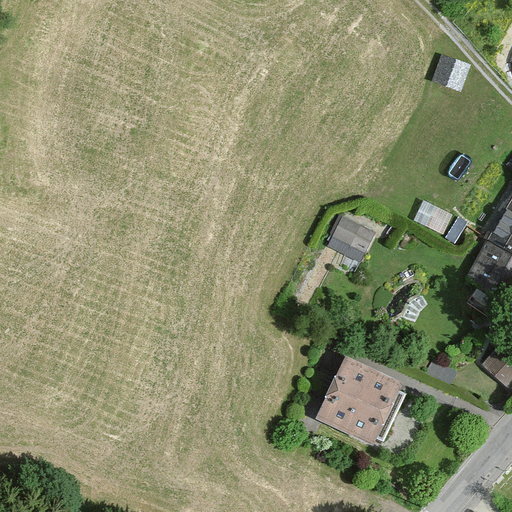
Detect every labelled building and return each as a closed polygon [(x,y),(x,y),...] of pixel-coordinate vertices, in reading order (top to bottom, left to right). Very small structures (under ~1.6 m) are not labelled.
[(467,70),(442,65),(437,87),(462,93),(467,70)] [(511,207),(471,275),(511,300),(511,207)] [(376,233),(339,216),(326,242),(364,260),(376,233)] [(511,339),(504,333),(478,362),(506,387),(511,380),(511,339)] [(406,383),(344,356),(317,419),(378,446),(406,383)]
